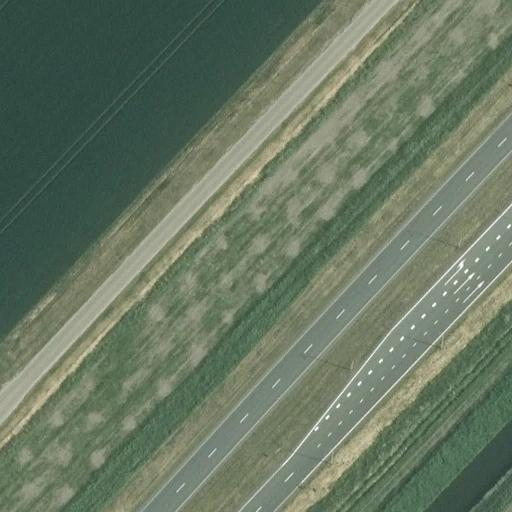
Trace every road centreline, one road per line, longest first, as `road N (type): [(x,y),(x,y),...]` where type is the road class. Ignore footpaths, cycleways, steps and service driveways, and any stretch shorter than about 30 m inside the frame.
road 1 (unclassified): [(0,408),(389,0)]
road 2 (trunk): [(511,139),(167,511)]
road 3 (trunk): [(258,511),(511,244)]
